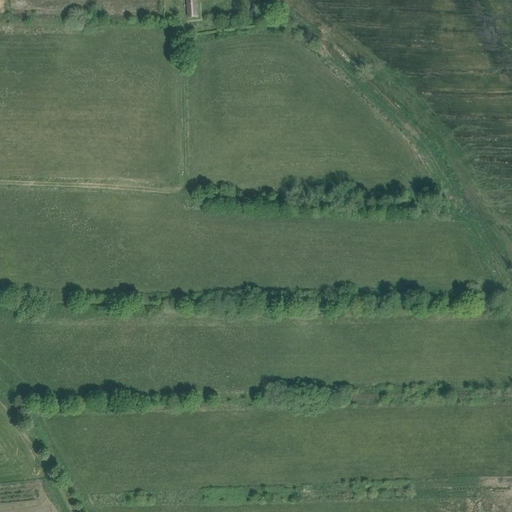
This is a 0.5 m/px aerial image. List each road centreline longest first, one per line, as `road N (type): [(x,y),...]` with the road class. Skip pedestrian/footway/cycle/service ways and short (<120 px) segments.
road 1 (track): [(0,186),(178,190),(179,27)]
road 2 (track): [(70,511),(0,404)]
